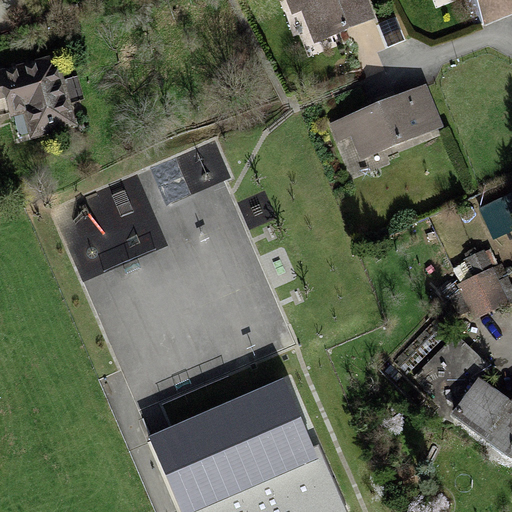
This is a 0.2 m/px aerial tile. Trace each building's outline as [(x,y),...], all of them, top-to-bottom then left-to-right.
[(356,0),(283,0),(289,16),(299,12),(311,45),(366,25),(356,0)] [(45,62),(0,74),(0,110),(8,108),(18,144),(64,131),(45,62)] [(421,90),(329,127),(336,145),(345,141),(354,162),(437,128),(421,90)] [(432,323),(394,363),(409,377),(446,337),(432,323)] [(448,418),(504,461),(511,455),(511,402),(504,408),(474,385),(448,418)] [(151,444),(180,511),(329,511),(278,391),(151,444)]
